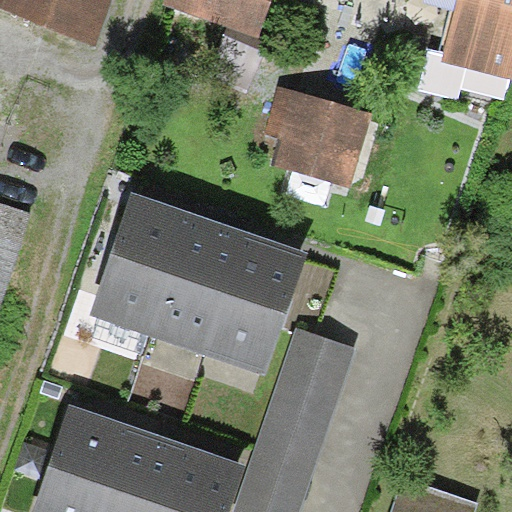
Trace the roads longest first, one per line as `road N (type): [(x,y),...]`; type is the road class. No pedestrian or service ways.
road 1 (unknown): [(145,0),(0,376)]
road 2 (unknown): [(330,511),(402,296)]
